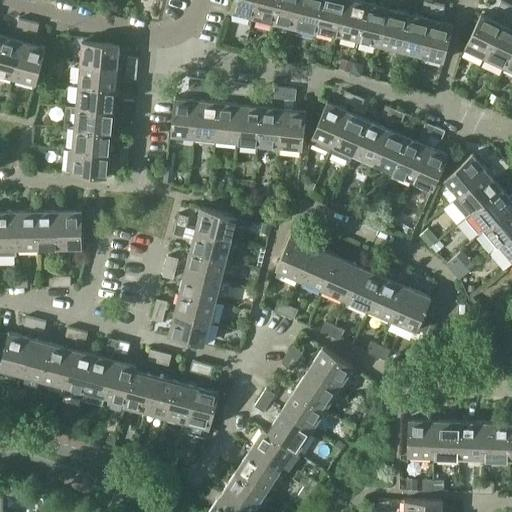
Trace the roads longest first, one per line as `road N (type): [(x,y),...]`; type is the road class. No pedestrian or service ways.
road 1 (residential): [(298,205),(424,258),(454,286),(443,391),(511,394)]
road 2 (residential): [(0,180),(137,184),(153,33)]
road 3 (residential): [(438,105),(350,80),(225,65),(191,52),(181,32)]
road 4 (residential): [(252,369),(0,301)]
road 5 (tertiary): [(162,511),(92,464),(0,438)]
road 6 (tertiary): [(0,458),(44,466),(136,511)]
road 7 (residential): [(153,33),(14,0)]
road 8 (residential): [(192,483),(240,405),(252,369)]
